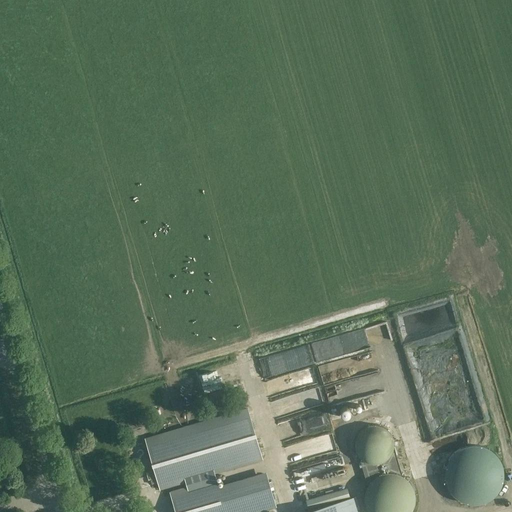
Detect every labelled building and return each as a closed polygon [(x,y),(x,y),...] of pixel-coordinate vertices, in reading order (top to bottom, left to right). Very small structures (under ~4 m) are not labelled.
[(332,403),(360,396),(356,376),(362,374),(358,355),(315,365),(327,416),(335,414),(332,403)] [(255,380),(260,379),(256,364),(251,365),(255,380)] [(300,371),(263,379),(266,393),(303,385),(300,371)] [(376,387),(373,372),(366,373),(368,381),(364,382),(365,389),(376,387)] [(317,388),(282,396),(283,402),(293,399),(296,408),(320,403),(317,388)] [(145,439),(160,489),(194,479),(195,484),(170,492),(175,511),(257,511),(276,507),(268,480),(220,494),(214,473),(262,459),(247,409),(145,439)] [(392,436),(388,430),(385,428),(379,425),(373,424),(367,425),(361,429),(356,436),(354,444),(356,453),(359,456),(361,459),(365,462),(373,464),(379,463),(385,461),(389,457),(393,451),(394,446),(394,444),(392,436)] [(289,429),(278,432),(279,438),(291,435),(289,429)] [(309,438),(312,451),(327,447),(323,434),(309,438)] [(482,445),(477,444),(473,443),(468,444),(463,445),(459,447),(455,449),(452,452),(449,456),(446,459),(445,464),(444,468),(443,473),(444,477),(445,482),(446,486),(449,490),(452,494),(455,497),(459,499),(463,501),(468,502),(473,502),(477,502),(482,501),(486,499),(490,497),(493,494),(496,490),(499,486),(500,482),(502,476),(502,473),(502,468),(500,464),(499,459),(496,456),(493,452),(490,449),(487,447),(482,445)] [(283,447),(285,461),(298,459),(297,451),(289,452),(288,446),(283,447)] [(388,472),(389,472),(391,472),(392,472),(394,472),(395,473),(397,473),(399,474),(401,475),(402,476),(394,446),(393,451),(389,457),(385,461),(379,463),(373,464),(365,462),(361,459),(359,456),(367,485),(369,482),(371,480),(373,478),(375,477),(378,475),(381,474),(385,473),(388,472)] [(118,449),(94,450),(95,470),(106,470),(106,462),(119,461),(118,449)] [(411,458),(404,458),(404,469),(412,469),(411,458)] [(315,481),(314,475),(309,476),(306,465),(291,469),(295,486),(315,481)] [(322,480),(345,473),(343,467),(320,474),(322,480)] [(225,482),(227,488),(261,478),(259,471),(225,482)] [(365,490),(364,493),(364,496),(364,499),(364,502),(365,506),(366,508),(368,511),(410,511),(411,510),(412,508),(413,506),(414,503),(414,501),(415,498),(415,496),(414,493),(414,490),(413,489),(412,487),(411,484),(410,483),(409,481),(407,479),(405,478),(403,476),(402,476),(401,475),(399,474),(397,473),(395,473),(394,472),(392,472),(391,472),(389,472),(388,472),(385,473),(381,474),(378,475),(375,477),(373,478),(371,480),(369,482),(367,485),(366,488),(365,490)] [(305,507),(308,507),(349,495),(347,489),(306,501),(306,502),(304,503),(305,507)] [(357,511),(353,496),(305,510),(305,511),(357,511)]
